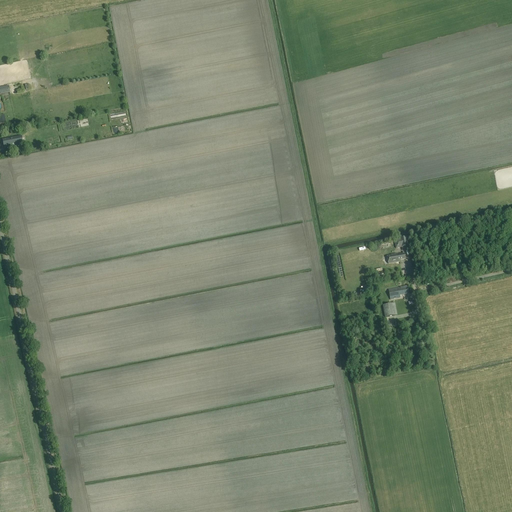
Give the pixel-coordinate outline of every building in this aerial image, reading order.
[(0,94),(9,93),(8,86),(0,87),(0,94)] [(2,140),(4,149),(23,146),(21,136),(2,140)] [(410,237),(400,239),(401,248),(408,246),(408,249),(412,248),(410,237)] [(400,260),(405,259),(404,254),(398,255),(398,254),(388,256),(389,264),(401,262),(400,260)] [(400,295),(408,294),(406,287),(388,290),(390,300),(400,298),(400,295)] [(395,303),(383,306),(385,317),(397,315),(395,303)]
